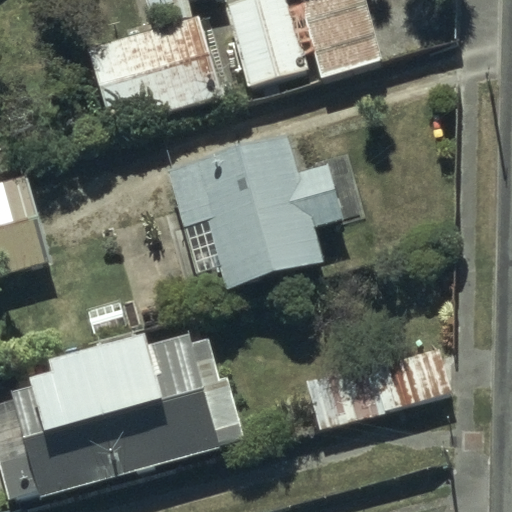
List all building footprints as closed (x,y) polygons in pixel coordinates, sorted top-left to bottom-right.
[(172,31),(84,59),(107,141),(223,105),(199,26),(191,28),(185,9),(213,0),(137,0),(144,21),(167,14),(172,31)] [(305,80),(283,0),(268,0),(222,12),(244,96),(305,80)] [(359,0),(292,0),(318,89),(380,71),(359,0)] [(290,138),(170,173),(200,274),(221,268),(228,293),(324,266),(313,228),(345,219),(329,164),(300,173),(290,138)] [(26,181),(0,188),(0,278),(49,265),(26,181)] [(40,493),(42,499),(245,444),(213,327),(43,373),(45,384),(10,394),(12,405),(0,407),(0,453),(13,501),(40,493)] [(302,390),(316,437),(453,395),(439,348),(302,390)]
